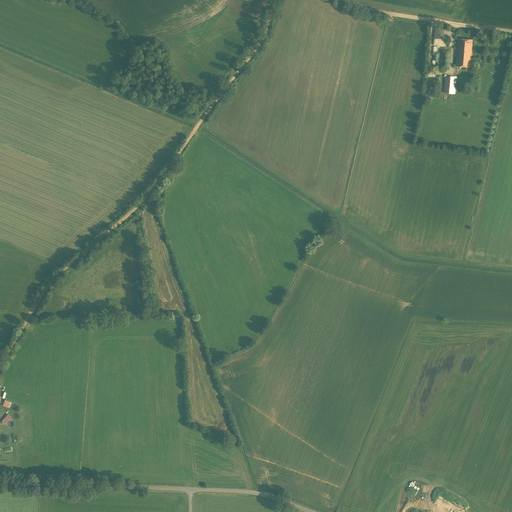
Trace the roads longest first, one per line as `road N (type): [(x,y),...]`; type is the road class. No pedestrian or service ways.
road 1 (track): [(274,0),(260,42),(147,194),(50,279),(0,365)]
road 2 (unclassified): [(321,511),(258,488),(0,481)]
